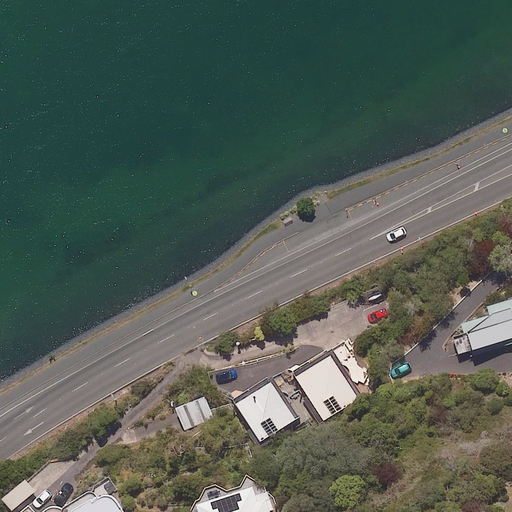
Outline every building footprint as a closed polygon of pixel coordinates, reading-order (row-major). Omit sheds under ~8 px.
[(465,332),(453,335),(458,354),(472,350),(474,356),(511,344),(511,297),(489,305),(491,313),(463,322),(465,332)] [(374,390),(346,341),(295,371),(324,420),(374,390)] [(300,417),(274,374),(234,397),(260,441),(300,417)] [(213,419),(206,397),(176,407),(183,429),(213,419)] [(38,491),(27,477),(2,497),(13,511),(38,491)] [(276,511),(267,482),(198,504),(200,511),(276,511)] [(73,511),(124,511),(116,499),(115,498),(114,497),(113,497),(111,496),(110,496),(109,496),(107,496),(106,496),(105,496),(103,496),(102,496),(101,497),(99,497),(98,498),(97,498),(95,495),(72,510),(73,511)]
